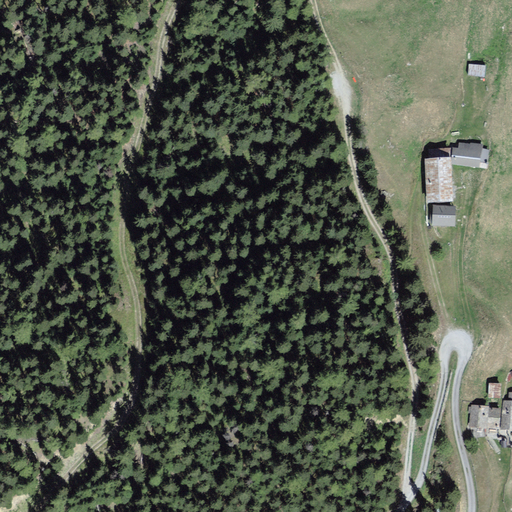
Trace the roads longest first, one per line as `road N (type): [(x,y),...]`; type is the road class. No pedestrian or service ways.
road 1 (track): [(178,0),(124,197),(123,256),(136,302),(132,406),(124,429),(38,511)]
road 2 (track): [(400,511),(414,380),(391,258),(354,174),(345,106),(313,0)]
road 3 (track): [(406,487),(417,488),(420,479),(446,347),(462,339),(456,421),(471,511)]
road 4 (track): [(465,341),(461,253),(475,179)]
road 5 (track): [(451,340),(421,225),(421,188)]
